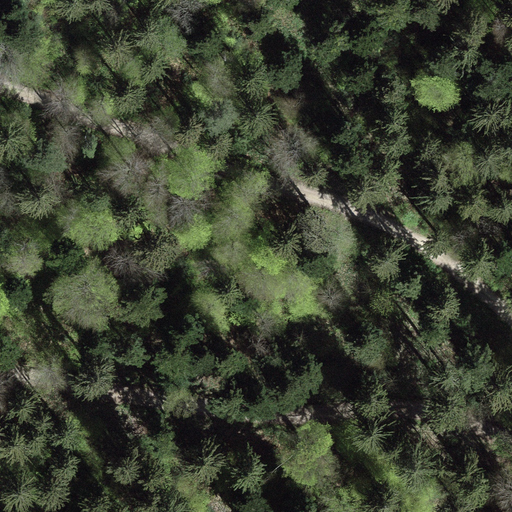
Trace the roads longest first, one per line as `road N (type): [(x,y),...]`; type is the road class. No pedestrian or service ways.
road 1 (track): [(0,89),(355,210),(407,237),(511,321)]
road 2 (track): [(511,451),(461,422),(417,411),(238,417),(0,372)]
